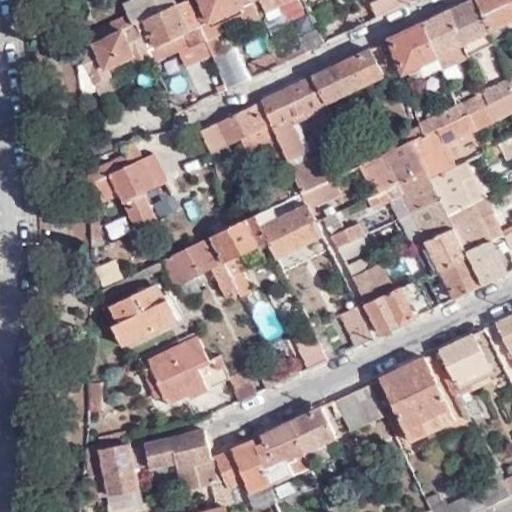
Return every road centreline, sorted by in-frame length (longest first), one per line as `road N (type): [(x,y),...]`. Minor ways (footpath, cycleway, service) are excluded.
road 1 (residential): [(210,434),(511,289)]
road 2 (residential): [(189,119),(440,0)]
